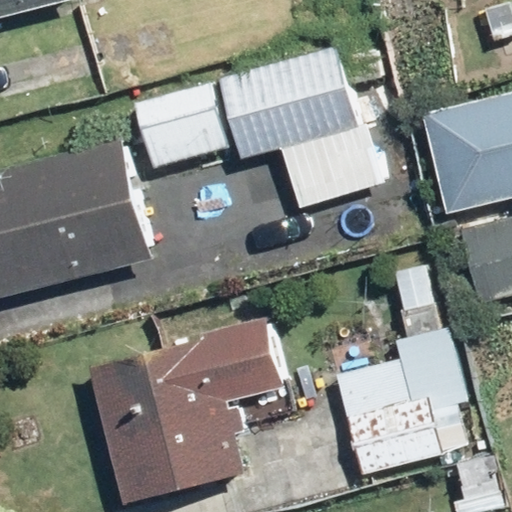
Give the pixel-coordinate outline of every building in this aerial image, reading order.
[(0,0),(0,12),(45,0),(0,0)] [(228,74),(245,142),(249,157),(296,145),(309,196),(392,175),(358,41),(228,74)] [(245,142),(228,74),(143,96),(161,164),(245,142)] [(511,87),(440,105),(464,206),(511,194),(511,87)] [(142,131),(0,166),(0,293),(172,250),(142,131)] [(511,217),(473,226),(490,301),(511,296),(511,217)] [(304,378),(279,305),(100,365),(145,498),(259,460),(239,399),(304,378)] [(409,352),(347,370),(376,469),(476,440),(464,398),(481,393),(459,322),(405,338),(409,352)]
